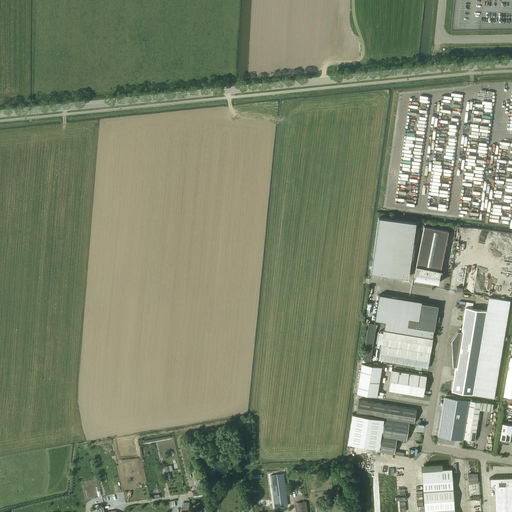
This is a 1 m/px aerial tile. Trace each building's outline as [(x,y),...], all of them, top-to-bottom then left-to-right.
[(405,261),(410,261),(416,222),(378,217),(370,273),(403,278),(405,261)] [(424,226),(416,266),(414,276),(415,276),(415,279),(438,283),(439,277),(440,272),(442,273),(442,271),(441,271),(449,231),(424,226)] [(433,338),(434,331),(408,326),(409,319),(418,321),(421,303),(422,302),(379,294),(374,321),(385,323),(383,330),(433,338)] [(455,367),(451,391),(494,398),(510,301),(489,297),(486,311),(472,308),(473,303),(466,302),(461,332),(458,331),(451,340),(453,366),(455,367)] [(434,331),(436,321),(439,321),(439,316),(436,316),(438,306),(421,303),(418,321),(409,319),(408,326),(434,331)] [(369,323),(368,327),(363,359),(370,360),(376,324),(369,323)] [(421,370),(422,367),(428,368),(433,338),(383,330),(379,360),(416,366),(415,369),(421,370)] [(511,356),(509,356),(503,397),(511,398),(511,356)] [(382,367),(368,365),(362,364),(357,393),(377,397),(382,367)] [(426,376),(392,370),(388,390),(423,396),(426,376)] [(462,439),(463,438),(469,400),(444,396),(438,435),(462,439)] [(356,414),(368,416),(384,418),(379,448),(379,451),(394,454),(396,439),(406,440),(409,422),(414,423),(416,409),(358,400),(356,414)] [(492,411),(493,404),(469,400),(463,438),(474,440),(479,409),(492,411)] [(384,418),(368,416),(356,414),(352,414),(348,443),(379,448),(384,418)] [(509,444),(511,426),(511,424),(502,423),(499,443),(509,444)] [(424,511),(454,511),(452,469),(441,470),(441,467),(423,468),(423,471),(422,471),(424,511)] [(288,506),(285,488),(283,473),(270,475),(274,507),(288,506)] [(511,511),(511,477),(489,478),(490,486),(494,486),(495,511),(511,511)] [(481,500),(478,481),(473,481),(474,485),(469,486),(471,501),(481,500)] [(296,503),(296,511),(307,511),(306,501),(296,503)]
